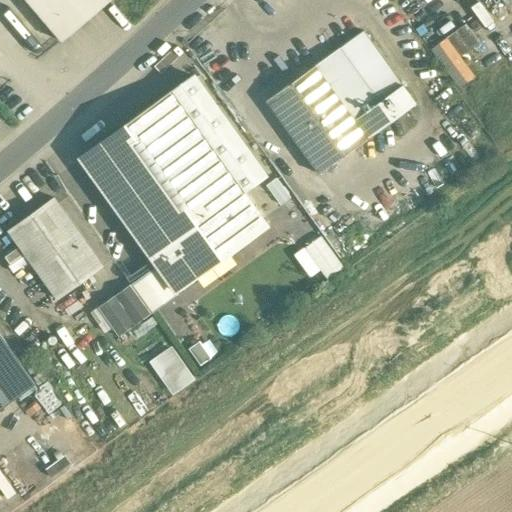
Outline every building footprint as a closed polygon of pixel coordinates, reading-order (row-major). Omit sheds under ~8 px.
[(26,0),(62,41),(110,0),(26,0)] [(458,53),(478,42),(467,23),(437,40),(460,82),(471,76),(458,53)] [(378,102),(339,48),(315,65),(354,120),(378,102)] [(354,120),(315,65),(266,100),(319,174),(368,139),(354,120)] [(265,175),(194,76),(171,92),(242,192),(265,175)] [(378,102),(354,120),(368,139),(416,104),(402,85),(378,102)] [(171,92),(80,157),(157,265),(176,290),(266,226),(242,192),(171,92)] [(103,264),(55,198),(9,232),(56,298),(103,264)] [(347,217),(333,227),(339,235),(353,225),(347,217)] [(320,235),(304,247),(328,280),(344,268),(320,235)] [(157,265),(131,284),(152,313),(178,294),(176,290),(157,265)] [(131,284),(98,307),(119,336),(152,313),(131,284)] [(0,408),(35,384),(0,334),(0,408)] [(199,341),(189,348),(200,365),(211,357),(199,341)] [(169,344),(146,359),(169,393),(192,378),(169,344)]
